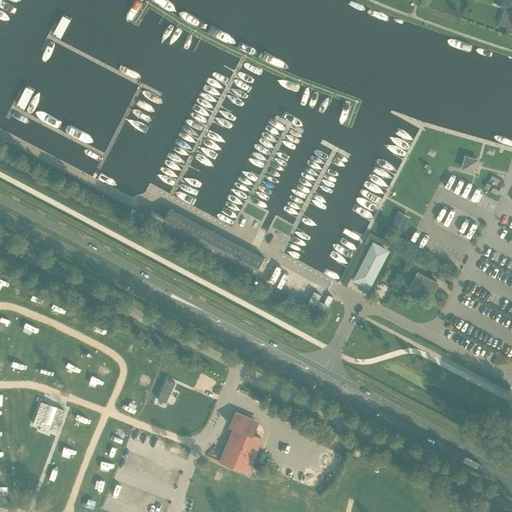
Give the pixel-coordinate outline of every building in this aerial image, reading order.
[(478,160),(465,157),(462,169),(475,173),(478,160)] [(170,208),(165,218),(152,211),(147,222),(254,278),(265,257),(170,208)] [(387,251),(374,244),(355,280),(369,287),(387,251)] [(439,272),(444,263),(436,260),(432,269),(439,272)] [(433,293),(438,284),(418,273),(411,287),(426,295),(429,290),(433,293)] [(321,296),(314,292),(307,304),(314,308),(321,296)] [(333,298),(328,295),(324,304),(319,301),(315,310),(324,315),(333,298)] [(49,429),(56,432),(64,410),(41,402),(33,424),(41,426),(40,429),(48,431),(49,429)] [(258,424),(235,414),(230,426),(234,428),(227,446),(229,447),(227,450),(225,449),(220,461),(247,473),(262,439),(253,435),(258,424)]
